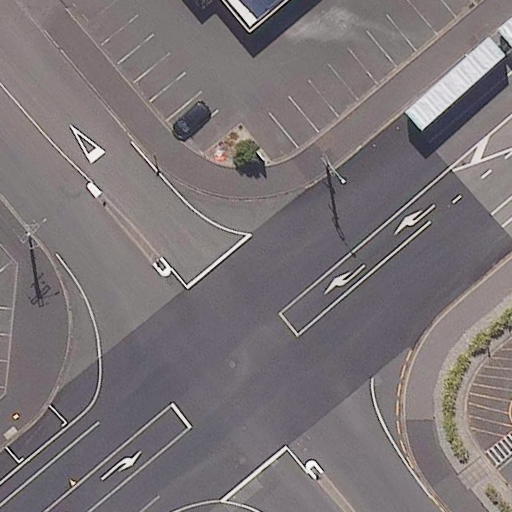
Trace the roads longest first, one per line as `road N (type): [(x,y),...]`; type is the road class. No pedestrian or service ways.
road 1 (unclassified): [(0,83),(238,363)]
road 2 (unclassified): [(238,363),(511,132)]
road 3 (unclassified): [(64,511),(238,363)]
road 4 (unclassified): [(238,363),(364,511)]
